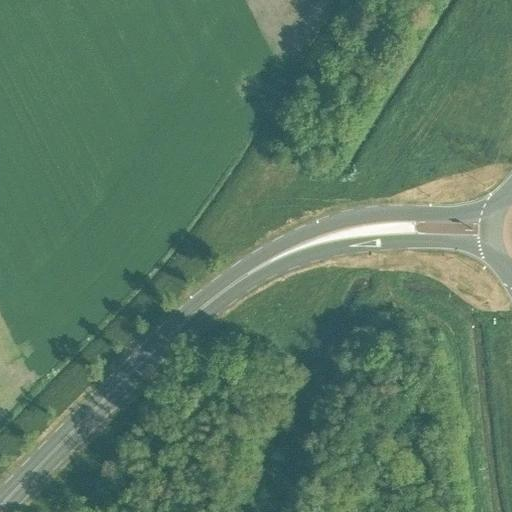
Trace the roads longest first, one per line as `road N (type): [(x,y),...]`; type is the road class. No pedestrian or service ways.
road 1 (primary): [(0,506),(192,315),(246,275)]
road 2 (primary): [(496,207),(345,220),(278,246),(246,275)]
road 3 (primary): [(246,275),(362,245),(443,241),(493,252)]
